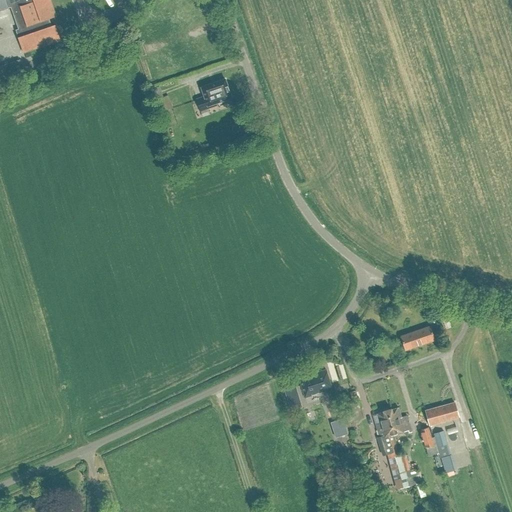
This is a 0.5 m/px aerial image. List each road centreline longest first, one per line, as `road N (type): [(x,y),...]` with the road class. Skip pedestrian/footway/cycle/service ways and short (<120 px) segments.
road 1 (unclassified): [(0,485),(331,330)]
road 2 (unclassified): [(371,272),(323,238),(293,199),(223,0)]
road 3 (track): [(483,306),(463,361),(511,505)]
road 4 (unclassified): [(331,330),(354,376),(366,379),(446,351),(471,303)]
